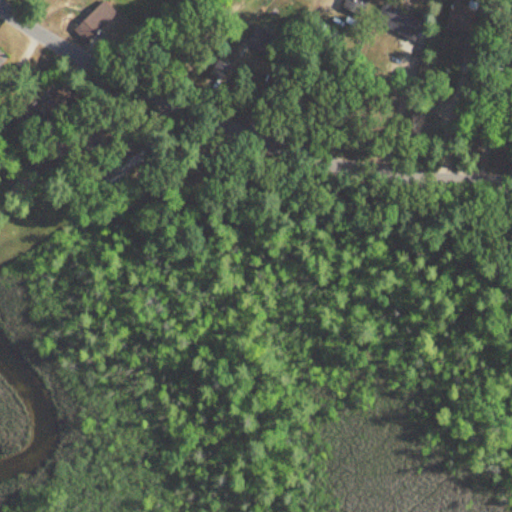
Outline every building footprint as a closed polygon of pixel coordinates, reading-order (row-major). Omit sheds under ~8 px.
[(115,13),(102,0),(100,0),(73,28),(87,42),(115,13)] [(367,0),(342,0),(340,5),(359,15),(367,0)] [(451,0),(443,26),(467,34),(477,4),(464,0),(451,0)] [(422,22),(382,3),(373,22),(413,41),(422,22)] [(308,38),(330,49),(339,33),(317,22),(308,38)] [(0,68),(8,60),(0,52),(0,68)] [(229,67),(217,59),(210,72),(221,79),(229,67)] [(150,161),(144,150),(100,172),(105,184),(150,161)]
